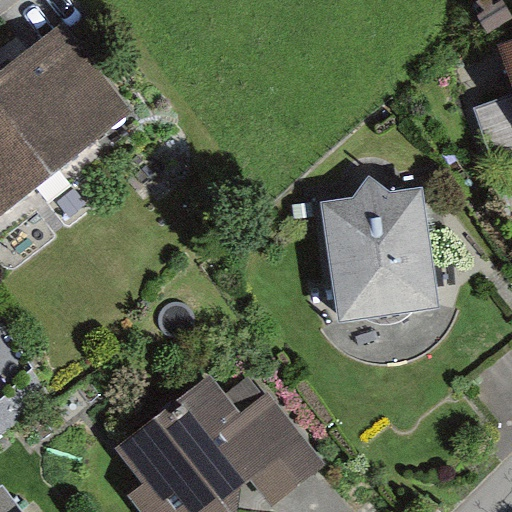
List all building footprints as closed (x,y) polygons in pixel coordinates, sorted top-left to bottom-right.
[(65,29),(0,75),(0,211),(130,119),(65,29)] [(511,108),(511,43),(494,49),(511,108)] [(439,303),(422,191),(394,195),(373,178),(353,201),(323,206),(340,318),(439,303)] [(281,507),(332,471),(268,383),(233,408),(209,374),(101,452),(144,511),(204,511),(257,474),(281,507)] [(20,511),(3,489),(0,491),(0,511),(20,511)]
